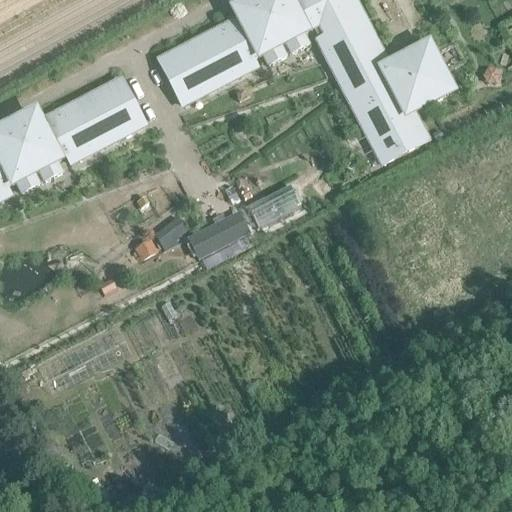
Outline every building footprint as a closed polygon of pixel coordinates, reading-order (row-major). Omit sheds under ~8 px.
[(281,0),(275,4),(269,7),(264,9),(283,47),(286,45),(291,56),(308,47),(303,37),(307,34),(306,33),(312,30),(320,26),(325,38),(318,42),(336,76),(354,67),(362,63),(380,53),(352,0),(281,0)] [(259,60),(263,57),(268,67),(285,59),(280,48),(283,47),(264,9),(259,12),(252,15),(239,22),(240,24),(235,27),(234,25),(160,63),(182,107),(183,108),(257,69),(253,61),(258,58),(259,60)] [(382,73),(345,93),(346,96),(345,97),(353,113),(355,112),(357,117),(356,118),(364,134),(366,133),(368,138),(412,116),(453,95),(429,48),(382,72),(382,73)] [(45,184),(62,175),(56,165),(61,163),(60,161),(65,158),(69,166),(144,128),(121,84),(47,122),(47,124),(42,127),(41,125),(28,132),(22,135),(17,138),(36,175),(39,174),(45,184)] [(412,116),(368,138),(383,166),(427,143),(412,116)] [(0,202),(10,197),(6,189),(11,186),(12,188),(17,186),(22,196),(39,187),(34,177),(36,175),(17,138),(12,140),(6,144),(0,146),(0,202)] [(288,184),(247,208),(260,230),(301,206),(288,184)] [(240,219),(190,245),(199,262),(250,236),(240,219)]
